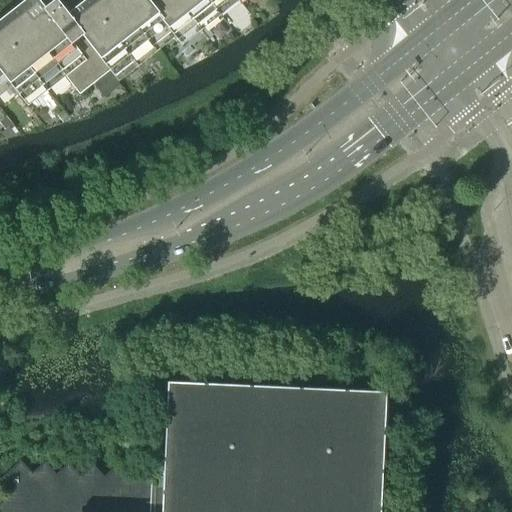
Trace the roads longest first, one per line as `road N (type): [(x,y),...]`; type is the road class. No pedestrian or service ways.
road 1 (secondary): [(0,297),(209,237),(265,211),(318,184),(448,85)]
road 2 (secondary): [(419,43),(319,123),(196,200),(141,227),(0,269)]
